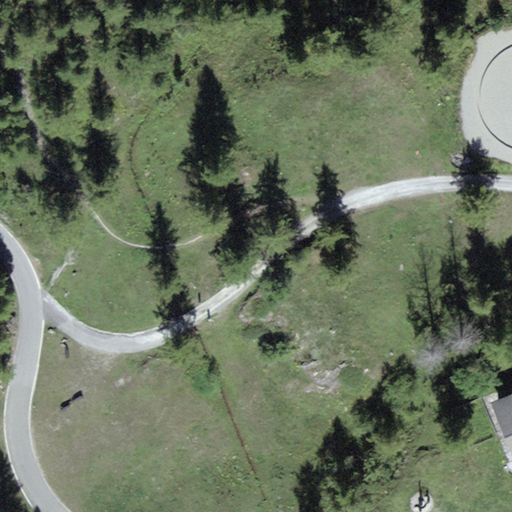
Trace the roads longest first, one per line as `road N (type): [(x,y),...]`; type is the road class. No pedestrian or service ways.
road 1 (track): [(511,182),(424,185),(348,204),(306,226),(219,300),(148,340),(96,339),(29,292)]
road 2 (tertiary): [(54,511),(19,441),(31,309),(16,258),(0,237)]
